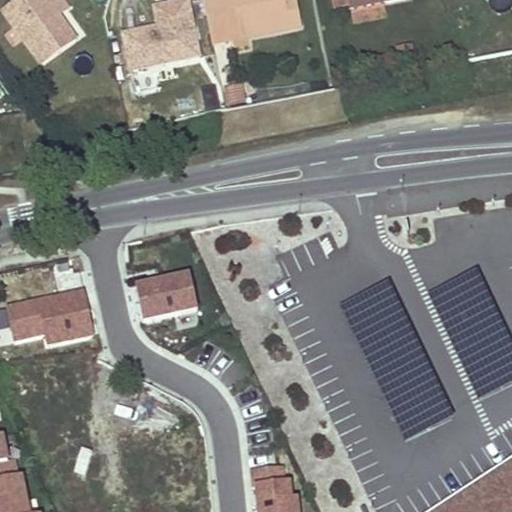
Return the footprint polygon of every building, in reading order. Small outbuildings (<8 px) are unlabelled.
[(47,0),(19,0),(2,12),(41,67),(77,42),(60,19),(47,0)] [(47,0),(60,19),(69,12),(61,0),(47,0)] [(202,0),(212,46),(233,41),(232,35),(290,23),(285,0),(202,0)] [(295,0),(286,0),(285,0),(290,23),(232,35),(233,41),(301,28),(295,0)] [(332,0),(334,9),(349,6),(347,0),(332,0)] [(397,0),(347,0),(349,6),(349,9),(397,0)] [(199,57),(188,3),(172,6),(155,10),(159,29),(124,36),(131,71),(199,57)] [(244,83),(226,87),(230,108),(248,104),(244,83)] [(215,85),(203,87),(207,111),(220,109),(215,85)] [(193,273),(138,285),(145,320),(201,309),(193,273)] [(428,298),(479,402),(511,385),(511,343),(478,274),(428,298)] [(339,309),(406,445),(456,420),(390,284),(339,309)] [(87,285),(7,301),(15,343),(48,336),(50,345),(98,335),(87,285)] [(97,470),(80,363),(4,374),(19,416),(27,436),(40,434),(47,477),(55,476),(70,473),(97,470)] [(27,511),(21,479),(16,480),(13,463),(7,464),(2,439),(0,439),(0,511),(27,511)] [(205,481),(200,439),(129,446),(133,489),(205,481)] [(511,511),(511,467),(442,511),(511,511)] [(285,468),(252,471),(253,489),(259,488),(261,511),(301,511),(300,497),(295,497),(294,482),(288,483),(285,468)] [(59,500),(74,499),(70,473),(55,476),(59,500)] [(123,511),(122,502),(84,508),(84,511),(123,511)]
